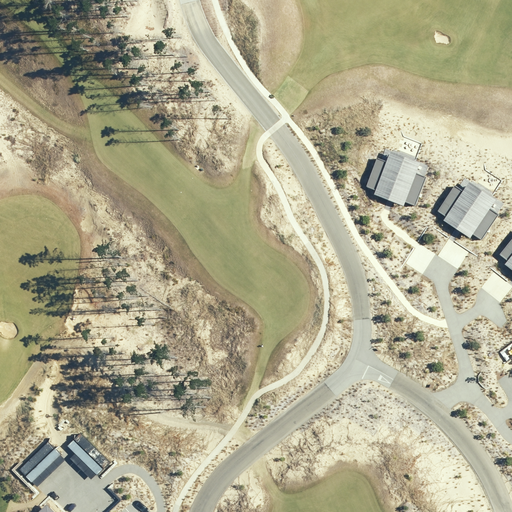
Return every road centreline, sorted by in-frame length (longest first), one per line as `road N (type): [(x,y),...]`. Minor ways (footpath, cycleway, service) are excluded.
road 1 (residential): [(190,0),(293,142),(339,230),(364,312),(361,361)]
road 2 (residential): [(361,361),(228,468),(201,511)]
road 3 (residential): [(361,361),(432,408),(507,511)]
